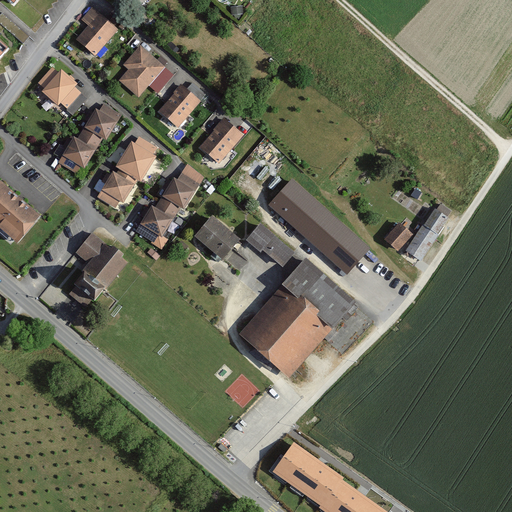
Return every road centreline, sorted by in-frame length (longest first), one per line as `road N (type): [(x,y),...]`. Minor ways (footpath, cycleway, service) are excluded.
road 1 (secondary): [(0,279),(232,480)]
road 2 (residential): [(399,313),(232,480)]
road 3 (track): [(509,149),(340,0)]
road 4 (track): [(511,147),(399,313)]
road 5 (residential): [(82,0),(0,107)]
